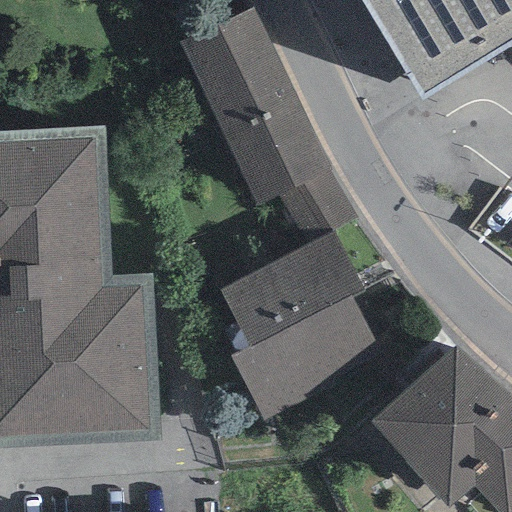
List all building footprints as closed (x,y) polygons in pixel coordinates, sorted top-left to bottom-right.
[(511,0),(350,0),(416,111),(511,49),(511,0)] [(252,10),(180,43),(256,207),(278,197),(329,173),(252,10)] [(0,456),(162,449),(153,281),(112,284),(104,134),(0,138),(0,456)] [(355,217),(329,173),(278,197),(305,245),(355,217)] [(227,292),(253,346),(236,354),(268,423),(360,379),(344,345),(382,327),(340,239),(227,292)] [(511,511),(511,399),(458,351),(373,422),(448,511),(453,511),(474,494),(492,511),(511,511)]
